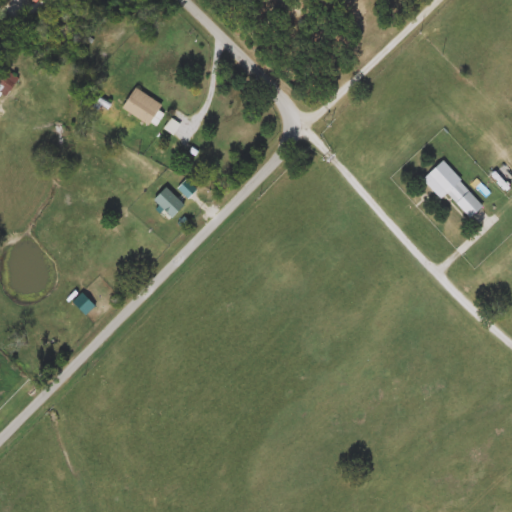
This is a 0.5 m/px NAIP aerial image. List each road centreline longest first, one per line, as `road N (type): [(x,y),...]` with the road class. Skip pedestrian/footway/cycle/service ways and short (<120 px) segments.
road 1 (residential): [(0,436),(303,124)]
road 2 (residential): [(303,124),(185,0)]
